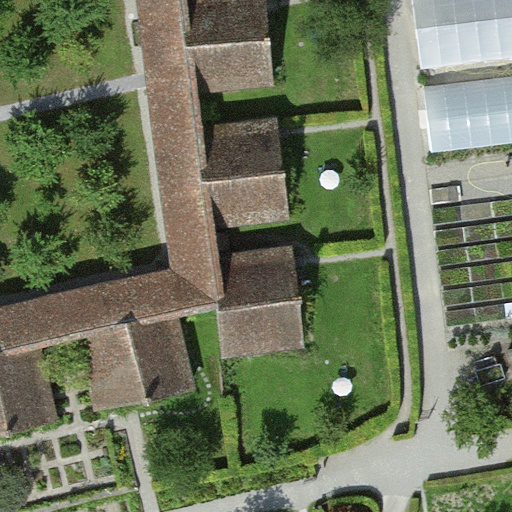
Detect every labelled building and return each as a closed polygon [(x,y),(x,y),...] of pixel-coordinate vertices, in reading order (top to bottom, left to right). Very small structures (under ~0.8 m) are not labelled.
[(224,304),(219,261),(216,235),(215,221),(203,130),(198,87),(187,0),(143,0),(153,80),(177,269),(0,310),(0,356),(38,348),(85,337),(173,316),(219,305),(224,304)] [(187,0),(198,87),(275,79),(270,2),(269,0),(187,0)] [(511,0),(415,0),(424,69),(511,57),(511,0)] [(279,122),(203,130),(215,221),(289,213),(280,134),(279,125),(279,122)] [(227,233),(216,235),(219,261),(224,304),(219,305),(224,357),(227,357),(230,356),(230,351),(307,341),(297,264),(296,255),(296,250),(230,259),(227,233)] [(173,316),(85,337),(102,409),(115,406),(121,405),(190,389),(173,316)] [(38,348),(0,356),(0,433),(55,421),(38,348)]
